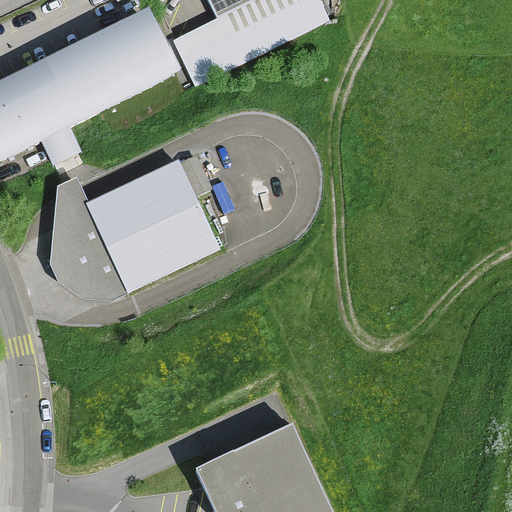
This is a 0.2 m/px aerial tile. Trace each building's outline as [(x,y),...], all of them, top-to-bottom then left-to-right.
[(331,21),(320,0),(259,0),(217,21),(174,42),(196,87),(331,21)] [(259,0),(206,0),(217,21),(259,0)] [(181,70),(149,7),(0,81),(0,160),(40,140),(53,166),(82,151),(69,125),(181,70)] [(181,164),(197,198),(212,190),(196,157),(181,164)] [(181,164),(179,158),(88,201),(76,177),(58,185),(50,265),(58,282),(82,299),(112,301),(222,250),(197,198),(181,164)] [(334,511),(295,425),(195,470),(213,511),(334,511)]
